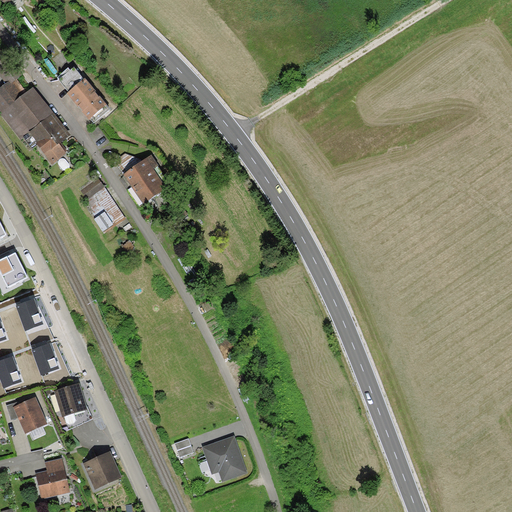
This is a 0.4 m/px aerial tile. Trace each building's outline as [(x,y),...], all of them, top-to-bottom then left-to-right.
[(7,57),(0,62),(0,76),(7,85),(17,77),(21,74),(7,57)] [(57,78),(69,92),(67,94),(89,121),(91,120),(94,123),(109,111),(106,107),(108,106),(85,79),(84,80),(74,69),(70,72),(68,69),(57,78)] [(7,85),(0,90),(0,108),(3,112),(1,114),(21,140),(24,138),(32,149),(38,145),(52,165),(68,154),(62,145),(72,137),(34,88),(28,93),(17,77),(7,85)] [(152,155),(123,176),(129,185),(144,205),(168,188),(156,170),(161,167),(152,155)] [(102,182),(85,194),(89,200),(86,202),(97,217),(95,219),(105,233),(127,218),(102,182)] [(0,262),(0,273),(8,289),(28,279),(15,254),(9,258),(0,262)] [(38,307),(35,298),(16,305),(25,331),(44,324),(38,307)] [(54,351),(51,343),(32,349),(42,375),(60,368),(54,351)] [(16,363),(14,356),(0,360),(0,376),(4,388),(23,381),(16,363)] [(65,417),(69,430),(93,419),(81,384),(54,393),(62,417),(65,417)] [(37,398),(17,406),(16,403),(7,406),(12,420),(18,418),(25,435),(48,425),(37,398)] [(245,473),(232,436),(199,447),(209,475),(217,472),(221,482),(245,473)] [(186,439),(170,445),(176,460),(191,453),(186,439)] [(84,464),(96,489),(121,478),(110,453),(84,464)] [(62,458),(43,462),(45,471),(36,473),(43,500),(70,494),(62,458)]
